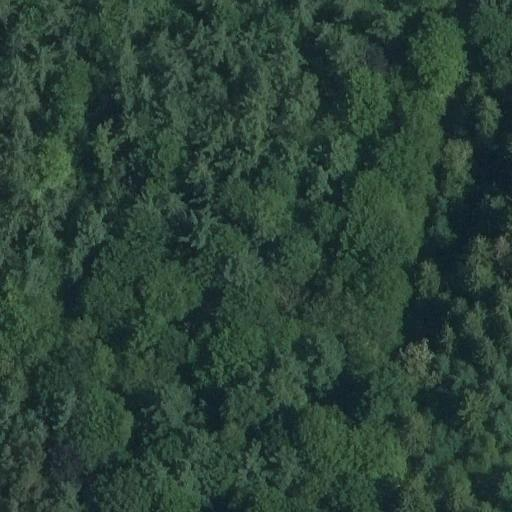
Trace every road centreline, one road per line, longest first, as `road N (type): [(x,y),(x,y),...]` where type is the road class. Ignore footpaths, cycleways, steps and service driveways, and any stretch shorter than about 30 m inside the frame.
road 1 (tertiary): [(348,511),(410,275),(463,0)]
road 2 (track): [(0,356),(34,417),(42,511)]
